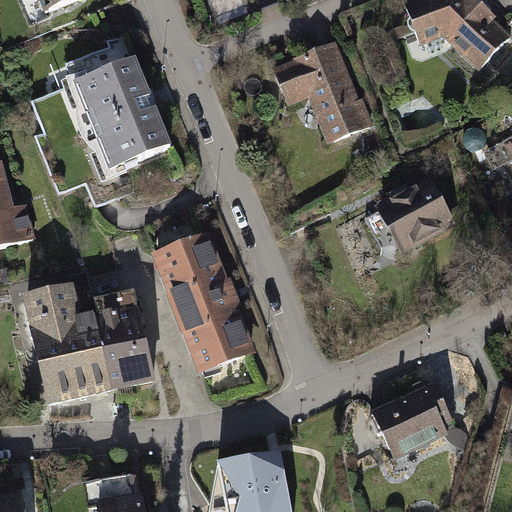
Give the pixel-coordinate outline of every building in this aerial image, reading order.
[(42,0),(52,21),(88,7),(85,0),(42,0)] [(511,38),(469,0),(445,0),(400,18),(423,59),(445,47),(478,77),(511,48),(511,38)] [(369,132),(334,43),(274,66),(289,105),(310,97),(330,148),(369,132)] [(167,151),(130,61),(66,88),(103,177),(167,151)] [(0,171),(0,247),(29,240),(21,206),(9,209),(0,171)] [(430,177),(368,209),(392,254),(453,222),(430,177)] [(205,232),(146,255),(193,376),(252,353),(205,232)] [(51,415),(108,399),(84,311),(76,285),(19,301),(51,415)] [(160,387),(137,295),(84,311),(108,399),(160,387)] [(442,385),(362,422),(389,481),(470,444),(442,385)] [(292,511),(281,450),(219,462),(227,511),(292,511)] [(142,511),(136,478),(82,488),(87,511),(142,511)] [(19,511),(16,491),(0,493),(0,511),(19,511)]
